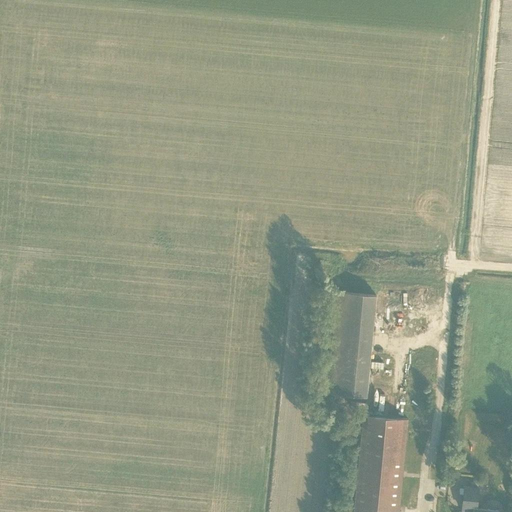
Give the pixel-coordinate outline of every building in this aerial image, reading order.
[(320,392),(367,396),(376,295),(331,291),(320,392)] [(410,418),(431,420),(436,370),(415,368),(410,418)] [(353,511),(399,511),(409,419),(363,415),(353,511)] [(412,440),(416,437),(412,430),(407,433),(412,440)] [(465,486),(462,509),(474,510),(473,511),(498,511),(499,509),(477,507),(478,487),(465,486)]
